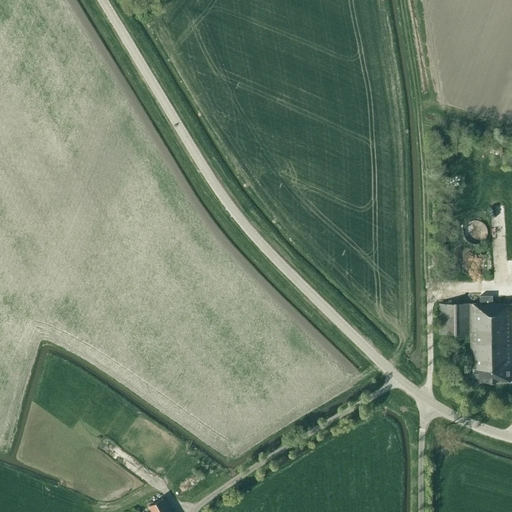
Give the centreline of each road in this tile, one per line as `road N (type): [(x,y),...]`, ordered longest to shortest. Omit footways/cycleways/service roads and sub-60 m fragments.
road 1 (tertiary): [(399,378),(241,222),(100,0)]
road 2 (unclassified): [(198,511),(399,378)]
road 3 (unknown): [(466,284),(430,287),(423,400)]
